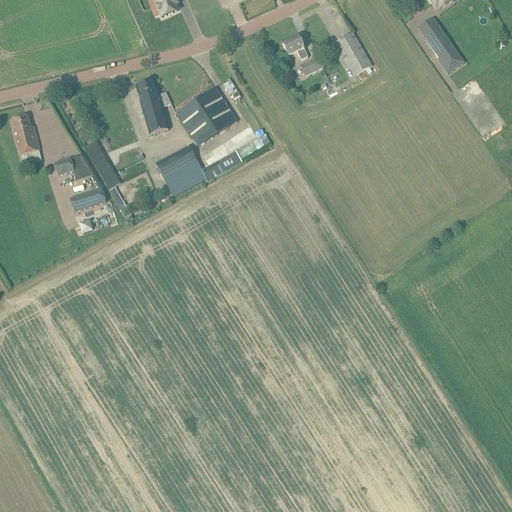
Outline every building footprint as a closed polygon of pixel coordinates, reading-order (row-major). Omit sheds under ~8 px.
[(156,6),(152,8),(155,17),(160,15),(162,19),(179,11),(177,6),(178,5),(175,0),(155,0),(154,1),(156,6)] [(428,0),(435,9),(438,7),(440,10),(443,8),(452,2),(450,0),(428,0)] [(437,31),(425,40),(439,60),(438,61),(448,76),(464,65),(454,50),(451,52),(449,48),(437,31)] [(352,35),(336,44),(356,77),(359,75),(369,69),(372,67),(352,35)] [(299,37),(282,45),(287,54),(288,58),(297,54),(301,62),(308,59),(304,50),(299,37)] [(318,58),(301,66),(306,77),(323,69),(318,58)] [(369,69),(359,75),(362,81),(372,75),(369,69)] [(154,83),(136,88),(139,98),(150,138),(169,133),(162,110),(171,106),(167,97),(163,97),(159,98),(157,92),(154,83)] [(215,90),(177,115),(198,149),(237,123),(215,90)] [(20,119),(11,122),(14,131),(20,157),(26,155),(39,152),(36,138),(33,128),(31,129),(28,117),(20,119)] [(96,143),(84,149),(109,192),(121,185),(96,143)] [(255,153),(250,144),(236,153),(241,161),(255,153)] [(189,148),(156,166),(164,180),(174,199),(206,181),(208,184),(243,164),(241,161),(236,153),(202,172),(196,161),(189,148)] [(71,160),(53,165),(58,179),(75,174),(77,182),(93,178),(80,157),(71,160)] [(34,191),(38,202),(52,197),(48,186),(34,191)] [(102,191),(70,201),(74,214),(106,204),(102,191)] [(44,223),(59,217),(54,207),(40,213),(44,223)] [(89,222),(80,225),(82,235),(92,232),(89,222)] [(36,239),(30,243),(37,256),(43,252),(36,239)]
